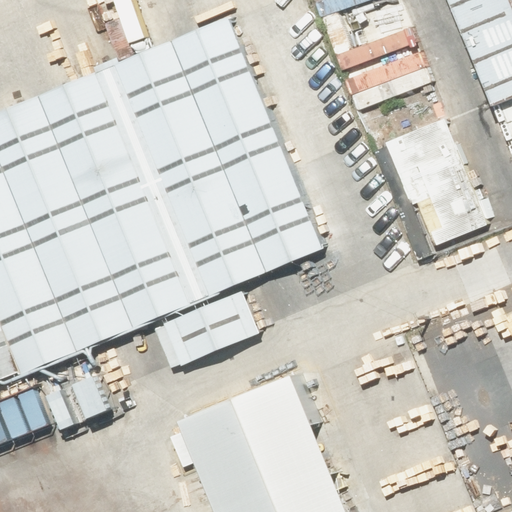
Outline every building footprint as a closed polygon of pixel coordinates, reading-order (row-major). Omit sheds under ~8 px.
[(0,381),(98,342),(116,387),(138,378),(120,333),(330,248),(228,0),(179,0),(194,35),(154,51),(138,12),(108,25),(124,63),(0,113),(0,381)] [(511,0),(460,0),(504,106),(511,102),(511,0)] [(496,227),(447,119),(386,147),(435,255),(496,227)] [(251,290),(171,323),(188,364),(268,332),(251,290)] [(511,313),(501,319),(511,342),(511,313)] [(358,511),(303,375),(189,422),(226,511),(358,511)]
